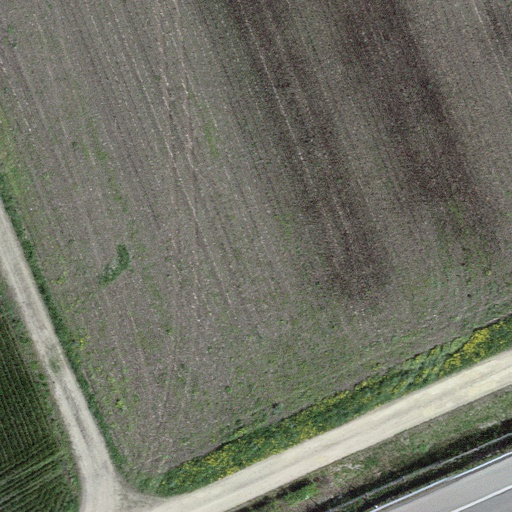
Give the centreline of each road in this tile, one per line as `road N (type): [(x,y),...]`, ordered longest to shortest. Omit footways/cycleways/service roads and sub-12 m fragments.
road 1 (track): [(511,371),(166,511)]
road 2 (track): [(0,238),(107,511)]
